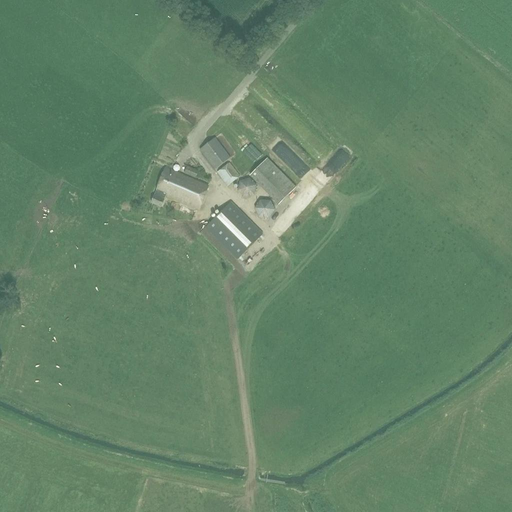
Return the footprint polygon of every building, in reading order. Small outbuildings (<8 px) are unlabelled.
[(301,144),(316,160),(327,149),(312,133),(301,144)] [(215,170),(230,158),(215,139),(200,150),(215,170)] [(345,160),(349,154),(340,148),(336,154),(345,160)] [(250,176),(279,205),(296,188),(267,159),(250,176)] [(230,184),(238,179),(228,165),(221,170),(230,184)] [(198,171),(187,167),(185,174),(195,178),(198,171)] [(199,210),(208,187),(165,169),(155,192),(166,196),(199,210)] [(244,200),(254,189),(242,178),(232,189),(244,200)] [(161,207),(166,196),(155,192),(151,203),(161,207)] [(238,260),(263,234),(231,203),(206,228),(238,260)] [(256,219),(269,218),(268,203),(256,204),(256,219)]
